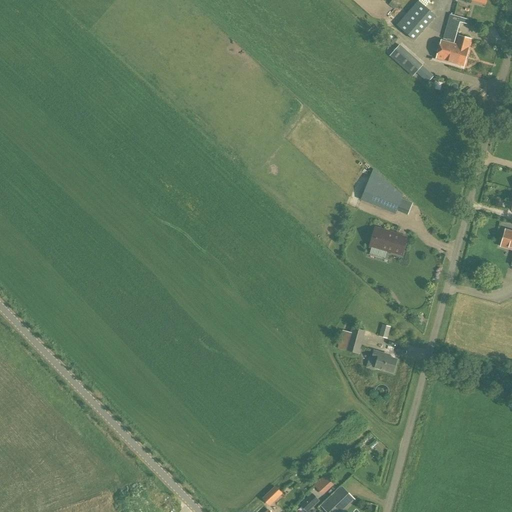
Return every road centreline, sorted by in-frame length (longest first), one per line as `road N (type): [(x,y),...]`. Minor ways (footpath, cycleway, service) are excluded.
road 1 (unclassified): [(386,511),(511,37)]
road 2 (tertiary): [(194,508),(0,306)]
road 3 (residential): [(0,415),(90,511)]
